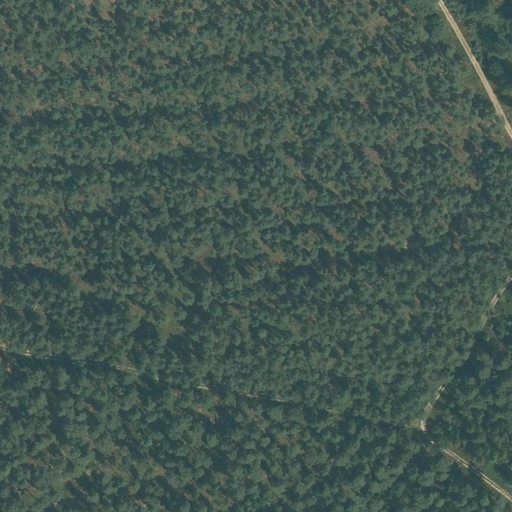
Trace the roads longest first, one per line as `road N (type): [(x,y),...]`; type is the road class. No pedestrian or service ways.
road 1 (track): [(418,432),(0,353)]
road 2 (track): [(511,279),(418,432),(511,501)]
road 3 (track): [(440,0),(511,129)]
